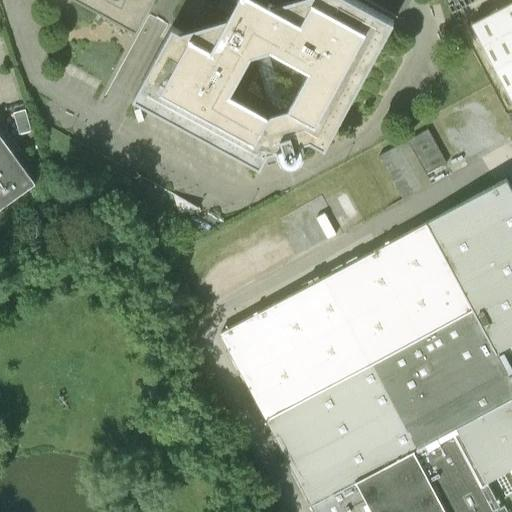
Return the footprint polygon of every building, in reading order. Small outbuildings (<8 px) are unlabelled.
[(83,0),(137,29),(153,0),(83,0)] [(294,0),(268,6),(254,0),(238,0),(227,21),(182,34),(172,28),(132,102),(259,167),(264,155),(276,152),(282,165),(288,168),(294,166),(300,162),(302,156),(298,147),(307,142),(322,149),(393,25),(347,0),(294,0)] [(511,2),(471,24),(511,102),(511,2)] [(13,115),(19,135),(30,132),(24,111),(13,115)] [(395,191),(446,169),(428,129),(377,151),(395,191)] [(0,209),(34,185),(35,182),(0,134),(0,209)] [(511,511),(511,500),(500,507),(486,482),(511,468),(511,372),(508,374),(501,361),(496,352),(511,343),(511,191),(506,180),(221,333),(315,511),(511,511)] [(346,191),(332,197),(344,220),(357,214),(346,191)] [(319,195),(287,216),(294,226),(326,205),(319,195)] [(305,248),(336,232),(325,210),(294,225),(305,248)] [(511,343),(496,352),(501,361),(511,355),(511,343)]
